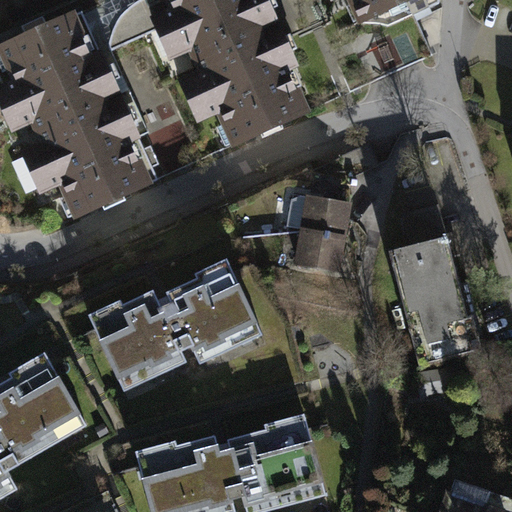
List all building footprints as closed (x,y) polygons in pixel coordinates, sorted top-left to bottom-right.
[(169,0),(231,153),(312,120),(263,0),(169,0)] [(344,0),(354,24),(408,0),(344,0)] [(0,50),(72,220),(154,186),(80,11),(0,44),(0,50)] [(291,260),(337,268),(350,195),(304,187),(291,260)] [(470,317),(442,211),(390,225),(418,330),(470,317)] [(193,349),(198,361),(264,330),(225,245),(161,274),(158,268),(85,302),(122,382),(193,349)] [(0,502),(18,493),(9,475),(89,433),(44,347),(0,370),(0,502)] [(155,511),(202,511),(244,500),(247,511),(263,511),(327,494),(300,398),(223,420),(219,407),(132,432),(155,511)] [(511,511),(511,510),(511,505),(448,483),(437,511),(511,511)] [(103,511),(96,496),(60,511),(103,511)]
